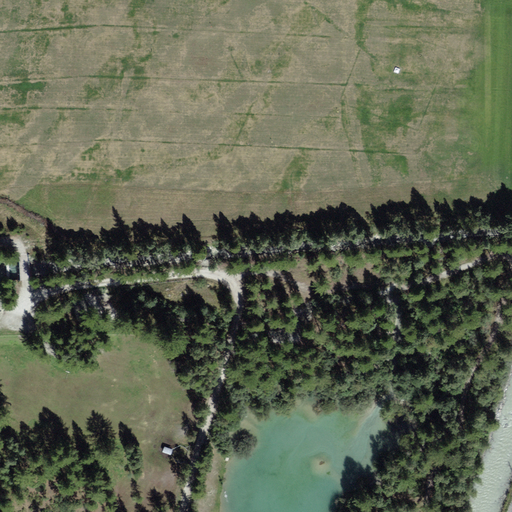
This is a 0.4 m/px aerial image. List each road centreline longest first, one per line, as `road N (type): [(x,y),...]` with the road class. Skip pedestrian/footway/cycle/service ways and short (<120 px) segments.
road 1 (track): [(181,511),(241,307),(230,280),(200,269),(24,295)]
road 2 (track): [(511,258),(423,287),(308,294),(262,272),(230,280)]
road 3 (track): [(444,511),(511,255)]
